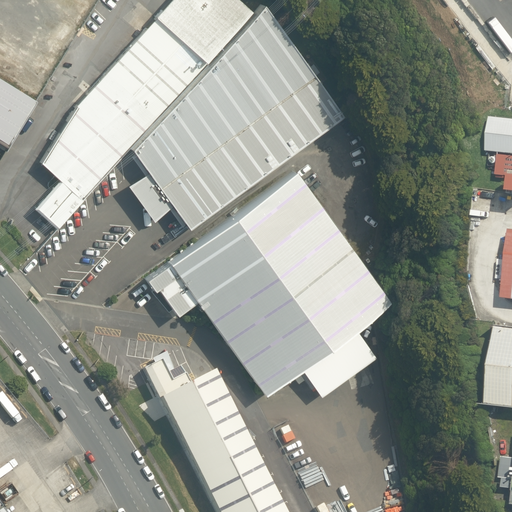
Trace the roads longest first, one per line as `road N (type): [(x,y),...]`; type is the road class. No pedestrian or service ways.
road 1 (unknown): [(44,317),(180,339),(249,428),(295,425),(340,503)]
road 2 (unclassified): [(0,300),(60,376),(142,505)]
